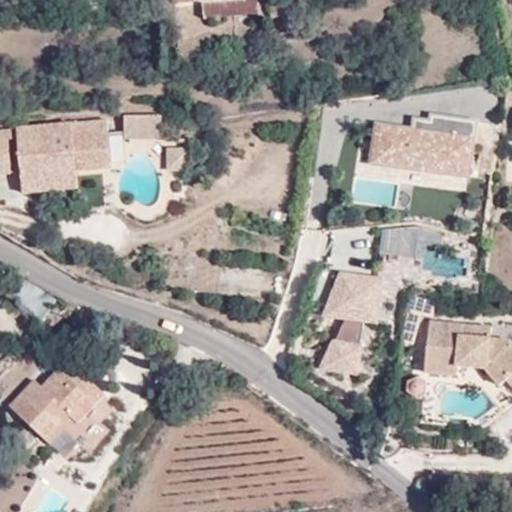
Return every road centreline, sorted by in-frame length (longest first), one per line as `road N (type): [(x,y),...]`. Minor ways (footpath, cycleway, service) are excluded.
road 1 (residential): [(0,243),(288,398),(430,511)]
road 2 (unknown): [(384,475),(407,467),(499,466),(511,455)]
